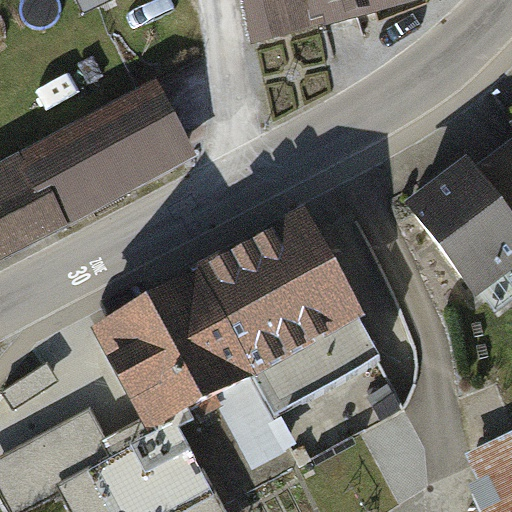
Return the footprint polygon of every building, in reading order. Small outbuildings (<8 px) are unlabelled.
[(75,0),(83,15),(114,0),(75,0)] [(250,0),(262,45),(423,0),(250,0)] [(0,163),(0,257),(198,155),(159,81),(0,163)] [(511,137),(412,212),(480,304),(511,280),(511,137)] [(309,207),(93,329),(140,420),(150,435),(177,420),(253,377),(274,417),(380,357),(359,319),(366,315),(309,207)] [(94,409),(0,460),(0,489),(12,511),(21,511),(62,491),(73,511),(224,511),(177,420),(150,435),(140,420),(108,437),(94,409)] [(480,511),(511,511),(511,427),(464,450),(477,478),(467,482),(480,511)]
